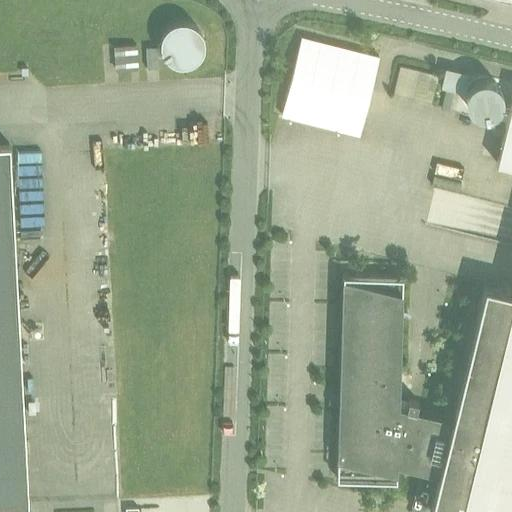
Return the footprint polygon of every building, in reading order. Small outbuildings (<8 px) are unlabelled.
[(161,23),(171,49),(179,46),(183,56),(210,46),(197,10),(161,23)] [(138,69),(136,43),(114,45),(116,71),(138,69)] [(158,68),(157,46),(146,47),(147,68),(158,68)] [(440,100),(446,70),(405,62),(399,92),(440,100)] [(450,66),(447,83),(475,87),(471,109),(505,114),(511,76),(450,66)] [(424,475),(419,474),(411,505),(425,509),(433,478),(430,477),(431,472),(438,474),(430,510),(435,511),(511,511),(511,99),(497,162),(511,166),(511,290),(485,284),(452,418),(416,409),(419,401),(409,398),(406,407),(400,405),(403,275),(343,273),(339,392),(331,390),(328,403),(339,405),(337,478),(397,480),(398,464),(425,471),(424,475)] [(0,504),(29,503),(10,144),(0,144),(0,504)] [(49,324),(34,326),(36,338),(50,336),(49,324)]
